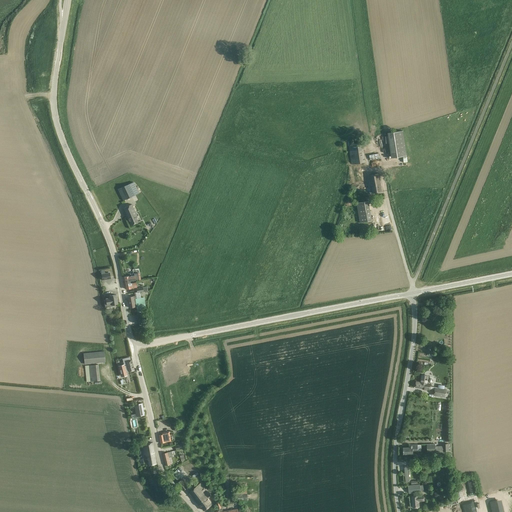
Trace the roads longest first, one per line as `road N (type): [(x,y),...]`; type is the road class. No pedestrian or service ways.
road 1 (tertiary): [(136,345),(110,241),(53,117),(67,0)]
road 2 (unclassified): [(136,345),(412,292)]
road 3 (unclassified): [(413,282),(511,43)]
road 4 (unclassified): [(399,511),(395,444),(413,343),(412,292)]
road 5 (tertiary): [(197,511),(162,467),(136,345)]
